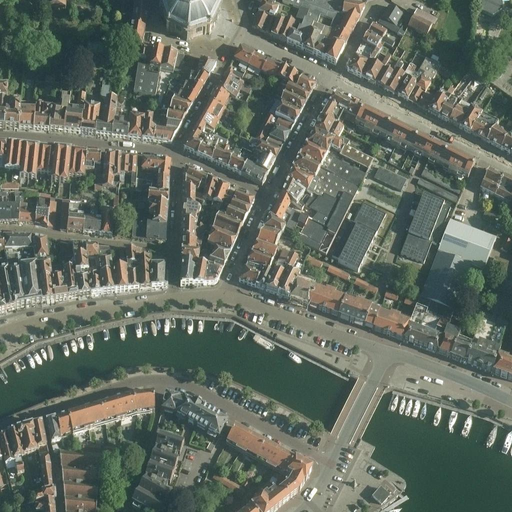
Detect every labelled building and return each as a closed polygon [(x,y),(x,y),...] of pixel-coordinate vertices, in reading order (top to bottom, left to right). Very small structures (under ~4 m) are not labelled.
[(45,0),(44,18),(54,19),(55,9),(65,10),(65,0),(45,0)] [(133,0),(133,5),(146,6),(145,18),(146,6),(146,0),(133,0)] [(165,30),(167,32),(168,32),(169,32),(169,31),(172,33),(172,32),(183,37),(183,38),(185,39),(185,40),(186,40),(186,41),(189,42),(189,40),(190,40),(193,39),(192,38),(204,34),(204,35),(205,35),(207,34),(208,34),(209,35),(211,33),(211,32),(212,29),(213,29),(213,28),(214,28),(216,23),(218,19),(218,18),(219,14),(220,14),(221,11),(219,11),(219,10),(218,8),(218,7),(216,8),(214,0),(157,0),(159,4),(158,10),(160,11),(161,14),(162,14),(166,25),(165,25),(166,28),(166,29),(165,30)] [(263,0),(262,4),(258,13),(273,19),(277,9),(272,7),(274,2),(268,0),(263,0)] [(350,36),(364,7),(350,5),(351,0),(281,0),(281,3),(299,9),(294,23),(302,26),(304,21),(313,25),(316,26),(319,16),(332,20),(329,30),(350,36)] [(481,0),(480,1),(482,13),(492,17),(502,10),(500,0),(501,0),(508,0),(510,0),(481,0)] [(133,5),(131,30),(144,30),(145,18),(146,6),(133,5)] [(388,8),(381,20),(395,28),(402,16),(388,8)] [(258,13),(251,28),(270,37),(276,21),(273,19),(258,13)] [(413,16),(407,28),(426,37),(432,26),(413,16)] [(270,37),(286,44),(294,23),(277,17),(276,21),(270,37)] [(301,50),(313,25),(304,21),(302,26),(294,23),(286,44),(301,50)] [(312,55),(319,40),(321,36),(322,32),(324,29),(316,26),(313,25),(301,50),(312,55)] [(372,25),(367,35),(381,43),(391,49),(394,44),(383,38),(386,33),(372,25)] [(350,36),(329,30),(324,29),(322,32),(330,35),(328,43),(344,47),(350,36)] [(144,30),(131,30),(130,36),(126,38),(126,44),(141,47),(144,30)] [(381,43),(367,35),(362,44),(375,52),(379,54),(381,49),(378,48),(381,43)] [(312,55),(323,60),(327,51),(323,49),(321,48),(323,42),(319,40),(312,55)] [(323,60),(335,66),(344,47),(328,43),(325,42),(323,49),(327,51),(323,60)] [(138,65),(149,67),(152,49),(141,47),(139,59),(145,60),(146,59),(148,59),(147,66),(138,65)] [(149,67),(138,65),(133,94),(155,99),(159,72),(160,70),(164,52),(152,49),(149,67)] [(234,60),(248,67),(253,55),(240,49),(234,60)] [(347,72),(361,79),(368,64),(358,59),(359,58),(361,57),(364,52),(359,49),(347,72)] [(177,54),(164,52),(160,70),(173,72),(177,54)] [(368,64),(361,79),(375,86),(390,60),(379,54),(375,52),(368,64)] [(177,54),(173,72),(180,73),(184,56),(177,54)] [(253,55),(248,67),(261,74),(267,62),(253,55)] [(390,60),(375,86),(384,90),(395,72),(394,71),(396,66),(397,65),(397,64),(390,60)] [(404,77),(393,95),(405,101),(428,61),(426,60),(413,82),(409,80),(415,69),(409,66),(404,77)] [(200,61),(196,76),(208,79),(216,66),(200,61)] [(428,61),(405,101),(407,102),(417,107),(425,92),(437,73),(440,68),(428,61)] [(267,62),(261,74),(277,82),(278,81),(280,76),(278,75),(281,69),(267,62)] [(395,72),(384,90),(393,95),(404,77),(399,74),(402,68),(397,65),(396,66),(394,71),(395,72)] [(440,68),(437,73),(448,79),(451,74),(440,68)] [(278,81),(292,88),(297,77),(281,69),(278,75),(280,76),(278,81)] [(229,70),(226,75),(240,82),(243,77),(229,70)] [(189,80),(188,84),(202,90),(208,79),(196,76),(184,74),(183,78),(189,80)] [(248,88),(224,77),(218,89),(236,98),(240,91),(249,96),(252,91),(249,89),(248,88)] [(297,77),(292,88),(292,89),(295,91),(309,98),(314,89),(316,86),(301,78),(297,77)] [(184,87),(182,92),(197,99),(202,90),(188,84),(180,81),(178,86),(184,87)] [(284,96),(277,93),(284,97),(304,107),(309,98),(295,91),(292,89),(282,85),(281,88),(287,90),(284,96)] [(6,101),(3,129),(18,130),(20,109),(20,103),(6,101),(7,87),(6,101)] [(167,91),(173,94),(178,96),(176,101),(173,99),(176,101),(191,108),(197,99),(182,92),(182,93),(180,92),(175,90),(169,87),(167,91)] [(218,89),(216,92),(229,98),(234,101),(236,98),(218,89)] [(441,89),(436,98),(427,113),(438,118),(450,97),(454,91),(450,89),(446,95),(442,92),(443,90),(441,89)] [(477,99),(481,101),(488,91),(484,89),(477,99)] [(97,125),(96,136),(111,138),(115,110),(116,102),(107,101),(108,93),(102,92),(100,106),(101,106),(99,122),(97,125)] [(216,92),(210,105),(223,111),(229,98),(216,92)] [(425,92),(417,107),(427,113),(436,98),(425,92)] [(280,104),(276,102),(300,114),(304,107),(284,97),(277,93),(275,97),(282,100),(280,104)] [(51,110),(49,132),(63,133),(66,110),(68,110),(70,95),(62,94),(61,102),(59,107),(58,110),(54,109),(54,108),(51,108),(52,106),(51,110)] [(66,110),(63,133),(80,135),(83,106),(84,106),(85,95),(77,94),(76,111),(68,110),(66,110)] [(334,95),(328,106),(335,109),(331,117),(337,123),(339,125),(341,126),(343,121),(339,119),(343,113),(346,115),(352,104),(334,95)] [(450,97),(438,118),(448,124),(457,109),(457,110),(461,103),(450,97)] [(173,99),(169,112),(169,115),(185,118),(186,118),(191,108),(176,101),(173,99)] [(261,144),(260,146),(262,142),(265,137),(269,129),(270,127),(271,125),(275,118),(294,127),(300,114),(276,102),(270,112),(255,141),(261,144)] [(457,109),(448,124),(459,129),(467,114),(470,109),(471,108),(461,103),(457,110),(457,109)] [(34,110),(32,130),(49,132),(51,110),(52,106),(35,104),(34,110)] [(346,115),(354,119),(351,124),(354,125),(362,109),(352,104),(346,115)] [(210,105),(203,117),(218,126),(222,118),(226,120),(229,114),(223,111),(210,105)] [(83,106),(80,135),(96,136),(97,125),(99,122),(101,106),(100,106),(100,108),(84,106),(83,106)] [(328,106),(320,121),(343,132),(333,127),(336,122),(337,123),(331,117),(335,109),(328,106)] [(144,120),(142,142),(153,143),(155,130),(151,130),(151,125),(152,119),(152,117),(147,116),(148,109),(145,108),(145,110),(143,120),(144,120)] [(20,109),(18,130),(32,130),(34,110),(20,109)] [(362,109),(354,125),(364,130),(363,132),(372,137),(373,134),(382,139),(390,123),(390,122),(389,122),(363,110),(363,109),(362,109)] [(467,114),(459,129),(470,134),(481,116),(470,109),(467,114)] [(115,110),(111,138),(127,140),(129,119),(120,118),(121,111),(115,110)] [(129,119),(127,140),(142,142),(144,120),(143,120),(145,110),(143,120),(129,118),(129,119)] [(160,120),(160,122),(166,123),(181,127),(186,118),(185,118),(169,115),(169,112),(161,111),(160,116),(167,117),(166,120),(161,119),(160,120)] [(481,116),(470,134),(486,143),(497,125),(488,119),(481,116)] [(203,117),(194,133),(202,136),(205,130),(213,134),(217,128),(218,126),(203,117)] [(271,125),(270,127),(274,129),(289,136),(294,127),(275,118),(271,125)] [(156,120),(152,119),(151,125),(151,130),(155,130),(153,143),(170,145),(177,134),(161,132),(160,129),(156,125),(156,120)] [(160,120),(156,120),(156,125),(160,129),(161,132),(177,134),(181,127),(166,123),(160,122),(160,120)] [(320,121),(313,134),(333,144),(334,141),(346,147),(347,145),(348,143),(339,138),(343,132),(320,121)] [(390,123),(382,139),(391,143),(390,146),(399,150),(400,148),(410,153),(418,136),(417,136),(390,123),(391,123),(390,123)] [(497,125),(486,143),(500,151),(511,131),(511,130),(511,124),(508,123),(503,134),(495,129),(498,125),(497,125)] [(274,129),(268,139),(283,146),(288,138),(289,136),(274,129)] [(511,130),(511,131),(500,151),(509,155),(511,149),(511,130)] [(194,133),(189,142),(201,149),(206,139),(206,138),(202,136),(194,133)] [(313,134),(306,147),(326,157),(364,177),(365,177),(326,156),(330,148),(340,153),(339,156),(368,170),(373,160),(346,147),(334,141),(333,144),(313,134)] [(418,136),(410,153),(424,159),(432,143),(419,137),(419,136),(418,136)] [(262,142),(260,146),(279,154),(283,146),(268,139),(268,140),(266,139),(266,138),(265,137),(262,142)] [(206,139),(201,149),(197,157),(213,164),(215,160),(213,159),(215,151),(216,147),(224,150),(227,143),(218,140),(217,144),(206,139),(206,138),(206,139)] [(201,149),(189,142),(184,151),(197,157),(201,149)] [(256,150),(254,154),(275,162),(279,154),(260,146),(250,142),(248,147),(256,150)] [(432,143),(424,159),(439,167),(447,150),(446,150),(432,143)] [(4,170),(19,172),(22,147),(7,145),(7,146),(6,146),(5,161),(4,170)] [(232,158),(228,170),(241,177),(247,165),(246,165),(247,164),(238,159),(240,155),(239,155),(242,149),(235,146),(233,152),(234,152),(232,158)] [(19,172),(19,179),(36,180),(37,174),(39,149),(23,147),(22,147),(19,172)] [(215,160),(213,164),(228,170),(232,158),(234,152),(233,152),(232,157),(227,155),(228,152),(224,150),(216,147),(215,151),(213,159),(215,160)] [(299,159),(299,160),(358,190),(364,177),(326,157),(306,147),(299,159)] [(369,153),(376,157),(379,150),(372,147),(369,153)] [(39,149),(37,174),(51,176),(54,150),(39,149)] [(51,176),(51,182),(67,184),(68,177),(71,152),(54,150),(51,176)] [(447,150),(439,167),(448,171),(447,174),(456,178),(457,176),(467,180),(475,164),(473,164),(447,151),(447,150)] [(71,152),(68,177),(83,179),(84,171),(86,154),(71,152)] [(86,154),(84,171),(93,172),(93,171),(94,171),(99,172),(99,171),(101,155),(86,154)] [(254,154),(253,158),(260,161),(257,168),(256,171),(257,171),(267,176),(275,162),(254,154)] [(99,172),(94,171),(94,186),(101,187),(101,189),(118,191),(118,189),(113,188),(113,185),(113,179),(115,157),(105,155),(103,176),(99,176),(99,171),(99,172)] [(113,179),(119,180),(119,179),(121,157),(115,157),(113,179)] [(119,179),(119,180),(119,185),(123,186),(124,176),(127,176),(129,158),(121,157),(119,179)] [(129,158),(127,176),(131,176),(131,187),(135,187),(137,159),(129,158)] [(156,161),(142,160),(141,170),(155,172),(156,161)] [(299,160),(293,171),(343,196),(353,201),(358,190),(299,160)] [(142,177),(140,181),(141,181),(149,182),(150,180),(152,181),(152,187),(157,187),(158,180),(168,181),(170,163),(160,162),(156,161),(155,172),(158,172),(157,179),(142,177)] [(247,165),(241,177),(251,182),(257,171),(256,171),(257,168),(255,167),(254,169),(247,165)] [(379,169),(373,179),(400,193),(406,182),(379,169)] [(185,170),(185,180),(206,189),(207,180),(190,172),(185,170)] [(257,171),(251,182),(261,187),(267,176),(257,171)] [(287,181),(305,195),(306,196),(310,199),(312,195),(316,198),(317,198),(318,199),(322,200),(324,196),(339,204),(343,196),(314,181),(293,171),(287,181)] [(480,191),(494,198),(502,178),(488,171),(480,191)] [(459,196),(461,191),(423,172),(421,177),(459,196)] [(511,182),(502,178),(494,198),(509,206),(511,199),(511,197),(511,182)] [(149,182),(149,183),(151,183),(151,186),(150,186),(150,193),(148,193),(148,194),(168,196),(168,181),(158,180),(157,187),(152,187),(152,181),(150,180),(149,182)] [(185,180),(185,187),(204,197),(206,189),(185,180)] [(203,203),(202,206),(205,207),(206,202),(212,203),(218,185),(207,180),(206,189),(204,197),(203,203)] [(455,204),(458,199),(419,180),(417,185),(455,204)] [(287,181),(280,196),(281,196),(301,211),(304,208),(301,203),(306,196),(305,195),(287,181)] [(211,209),(209,215),(214,217),(216,219),(217,218),(221,209),(223,204),(229,190),(228,190),(229,190),(218,185),(212,203),(213,204),(211,209)] [(185,187),(184,205),(194,209),(200,211),(194,209),(194,200),(203,203),(204,197),(185,187)] [(229,190),(223,204),(230,207),(231,205),(232,206),(233,205),(237,207),(241,196),(234,193),(232,199),(234,200),(234,202),(225,198),(227,195),(229,197),(232,192),(229,190)] [(130,202),(130,209),(134,210),(135,203),(144,204),(154,205),(162,205),(167,206),(168,196),(148,194),(148,200),(142,200),(142,203),(130,202)] [(2,195),(2,224),(10,224),(10,207),(6,207),(6,195),(2,195)] [(10,207),(10,224),(19,224),(19,210),(20,210),(20,200),(21,198),(20,198),(20,195),(15,195),(15,200),(15,207),(10,207)] [(241,196),(237,207),(249,211),(254,202),(241,196)] [(278,202),(278,203),(287,209),(283,217),(285,218),(285,219),(287,221),(299,228),(295,235),(298,237),(296,243),(303,246),(312,250),(325,257),(326,255),(353,201),(343,196),(339,204),(324,196),(322,200),(318,199),(316,203),(312,200),(309,201),(304,208),(301,211),(281,196),(280,196),(278,202)] [(423,197),(422,199),(408,235),(400,256),(423,264),(431,244),(435,246),(449,210),(442,207),(443,205),(423,197)] [(19,210),(19,224),(34,225),(35,225),(36,213),(35,213),(35,212),(26,212),(26,206),(22,205),(23,201),(20,201),(20,200),(20,210),(19,210)] [(36,213),(35,225),(47,229),(48,216),(48,212),(49,209),(49,203),(46,203),(43,202),(39,202),(36,201),(35,212),(35,213),(36,213)] [(269,219),(284,230),(291,234),(295,235),(299,228),(287,221),(285,219),(285,218),(283,217),(287,209),(278,203),(270,219),(269,219)] [(223,204),(221,209),(245,220),(249,211),(237,207),(233,205),(232,206),(231,205),(230,207),(223,204)] [(153,215),(152,225),(166,227),(167,211),(167,206),(162,205),(154,205),(153,209),(149,209),(148,215),(153,215)] [(184,205),(183,222),(196,227),(196,226),(198,219),(197,219),(200,211),(194,209),(184,205)] [(66,232),(66,233),(82,234),(84,219),(86,208),(69,206),(69,208),(68,214),(68,219),(66,232)] [(375,236),(385,216),(363,206),(354,225),(349,223),(332,258),(339,261),(338,263),(357,273),(375,236)] [(84,219),(82,234),(99,236),(100,221),(96,220),(96,212),(90,211),(90,208),(86,208),(84,219)] [(221,209),(217,218),(218,219),(242,229),(245,220),(221,209)] [(99,236),(112,238),(114,211),(100,210),(100,221),(99,236)] [(216,223),(212,232),(235,242),(242,229),(218,219),(217,218),(216,219),(214,217),(212,221),(216,223)] [(269,219),(263,232),(280,238),(283,233),(284,230),(269,219)] [(183,222),(182,239),(193,242),(195,232),(199,233),(200,227),(199,231),(196,230),(196,226),(196,227),(183,222)] [(141,224),(132,223),(131,240),(140,241),(141,224)] [(409,326),(403,342),(406,343),(433,353),(437,355),(446,331),(466,279),(471,267),(476,269),(483,272),(495,241),(449,223),(418,304),(416,309),(409,326)] [(141,224),(140,241),(165,244),(166,227),(152,225),(141,224)] [(195,232),(193,242),(201,244),(201,245),(201,244),(204,234),(210,236),(207,246),(214,249),(229,255),(230,255),(235,242),(212,232),(200,227),(199,233),(195,232)] [(263,232),(257,245),(274,250),(280,238),(263,232)] [(10,237),(3,237),(4,249),(4,250),(12,250),(33,250),(31,237),(10,237)] [(32,238),(31,237),(33,250),(34,260),(38,260),(38,261),(49,260),(48,256),(46,241),(46,240),(32,238)] [(182,239),(182,252),(194,254),(195,251),(199,252),(199,251),(201,245),(201,244),(193,242),(182,239)] [(504,240),(500,251),(507,253),(511,243),(504,240)] [(60,257),(59,257),(60,268),(61,275),(64,274),(67,301),(78,299),(75,282),(76,281),(75,273),(73,259),(65,260),(63,245),(59,244),(60,255),(60,257)] [(257,245),(252,255),(273,262),(275,256),(277,257),(278,255),(281,256),(278,264),(284,266),(285,267),(289,256),(274,250),(257,245)] [(85,247),(72,247),(73,259),(75,273),(88,272),(87,262),(85,247)] [(97,248),(85,247),(87,262),(93,262),(98,262),(98,258),(97,248)] [(109,250),(97,248),(98,258),(98,262),(98,263),(99,272),(112,271),(109,250)] [(212,255),(210,261),(224,267),(223,267),(229,255),(214,249),(212,255)] [(12,250),(4,250),(4,252),(5,255),(6,258),(6,260),(7,266),(8,270),(8,272),(10,280),(11,289),(12,289),(15,310),(20,309),(24,308),(28,308),(31,307),(36,306),(40,305),(41,305),(36,268),(35,266),(30,267),(25,268),(25,265),(24,263),(21,263),(18,263),(17,260),(17,256),(14,257),(12,257),(12,253),(12,250)] [(119,262),(121,270),(126,270),(127,270),(126,251),(119,251),(119,262)] [(136,252),(126,251),(127,270),(137,271),(136,252)] [(194,254),(182,252),(180,287),(192,287),(197,264),(199,251),(199,252),(195,251),(194,254)] [(149,254),(136,252),(137,271),(139,291),(150,290),(150,275),(149,266),(150,266),(149,254)] [(197,264),(192,287),(203,286),(209,261),(210,261),(212,255),(206,253),(203,260),(200,259),(199,265),(197,264)] [(150,266),(149,266),(150,275),(150,290),(165,289),(167,287),(167,274),(167,273),(167,269),(167,260),(167,256),(161,255),(161,260),(161,266),(150,266)] [(247,265),(263,271),(264,271),(269,272),(271,266),(276,268),(277,264),(273,262),(252,255),(251,255),(246,265),(247,265)] [(281,287),(277,296),(288,301),(288,300),(296,284),(295,284),(299,277),(292,275),(294,271),(292,270),(297,259),(289,256),(285,267),(284,267),(289,270),(283,283),(281,283),(279,286),(281,287)] [(502,262),(494,259),(489,274),(496,277),(502,262)] [(38,260),(34,260),(35,265),(35,266),(36,268),(41,305),(54,303),(50,272),(50,269),(49,262),(46,263),(47,267),(39,268),(38,261),(38,260)] [(209,261),(203,286),(213,286),(217,283),(222,272),(224,267),(210,261),(209,261)] [(97,273),(88,273),(88,274),(88,278),(91,296),(102,295),(99,272),(98,263),(98,262),(93,262),(93,264),(96,265),(97,273)] [(508,264),(502,262),(496,277),(502,279),(503,279),(508,264)] [(0,264),(0,285),(5,313),(15,310),(12,289),(11,289),(8,272),(8,270),(0,271),(0,265),(0,264)] [(503,279),(508,281),(511,271),(511,265),(508,264),(503,279)] [(263,271),(247,265),(241,278),(238,283),(255,289),(263,271)] [(273,274),(272,277),(265,292),(277,296),(281,287),(279,286),(281,283),(283,283),(289,270),(284,267),(285,267),(284,266),(280,276),(273,274)] [(471,267),(466,279),(472,281),(476,269),(471,267)] [(64,274),(61,275),(60,268),(50,269),(50,272),(54,303),(67,301),(64,274)] [(121,270),(112,271),(112,272),(115,294),(128,292),(126,270),(121,270)] [(127,270),(126,270),(128,292),(139,291),(137,271),(127,270)] [(112,271),(99,272),(102,295),(115,294),(112,272),(112,271)] [(263,271),(255,289),(265,292),(272,277),(263,273),(264,271),(263,271)] [(88,272),(75,273),(76,281),(75,282),(78,299),(91,296),(88,278),(88,274),(88,273),(88,272)] [(496,277),(496,278),(492,288),(498,290),(502,279),(496,277)] [(503,279),(502,279),(498,290),(504,292),(508,281),(503,279)] [(289,301),(299,305),(308,308),(309,307),(310,308),(316,291),(314,290),(314,291),(296,284),(288,300),(289,301)] [(316,291),(310,308),(338,318),(338,319),(342,320),(348,303),(344,302),(345,301),(334,297),(334,295),(325,292),(325,294),(316,291)] [(371,309),(360,305),(355,303),(354,305),(348,303),(342,320),(364,328),(371,310),(371,309)] [(409,326),(399,322),(398,321),(399,319),(390,316),(389,318),(378,314),(379,313),(374,311),(371,310),(364,328),(368,329),(373,331),(372,331),(403,342),(409,326)] [(458,337),(450,359),(450,360),(464,365),(472,342),(480,322),(472,342),(458,337)] [(492,375),(497,358),(506,331),(480,322),(472,342),(464,365),(466,365),(471,367),(472,368),(472,367),(476,369),(479,370),(480,370),(484,372),(485,372),(487,373),(492,375)] [(446,331),(437,355),(450,359),(458,337),(459,336),(446,331)] [(497,358),(492,375),(511,382),(511,365),(507,363),(508,362),(497,358)] [(153,395),(132,397),(137,416),(154,414),(153,395)] [(166,396),(161,412),(174,416),(218,440),(227,424),(202,410),(203,410),(193,405),(192,405),(183,400),(182,402),(178,401),(179,400),(166,396)] [(132,397),(100,407),(106,426),(137,416),(132,397)] [(100,407),(67,416),(72,436),(106,426),(100,407)] [(67,416),(56,420),(61,442),(62,445),(67,444),(65,436),(72,435),(72,436),(67,416)] [(61,442),(56,420),(46,423),(51,445),(54,456),(59,453),(64,450),(60,453),(57,447),(56,447),(56,445),(54,445),(53,444),(61,442),(62,445),(61,442)] [(38,457),(41,456),(43,465),(50,464),(42,424),(32,427),(38,457)] [(32,427),(16,432),(23,457),(24,457),(32,455),(35,454),(35,457),(37,467),(39,466),(40,469),(41,476),(51,475),(50,467),(50,464),(43,465),(41,456),(38,457),(32,427)] [(234,428),(225,446),(255,462),(264,445),(234,428)] [(176,441),(178,437),(178,436),(157,429),(151,447),(155,449),(154,453),(153,453),(149,465),(149,466),(145,477),(145,478),(144,480),(138,492),(137,493),(131,504),(133,505),(131,509),(137,511),(139,511),(141,509),(147,511),(146,511),(159,511),(162,506),(163,505),(169,494),(165,492),(167,485),(169,486),(173,474),(173,473),(177,461),(175,460),(177,456),(179,457),(183,444),(176,441)] [(7,434),(7,435),(15,465),(14,466),(18,476),(21,476),(21,475),(24,474),(21,461),(18,461),(17,459),(23,457),(16,432),(7,435),(7,434)] [(0,436),(0,449),(5,465),(6,471),(15,468),(18,480),(22,479),(21,476),(18,476),(14,466),(15,465),(7,435),(0,436)] [(264,445),(255,462),(285,478),(286,475),(294,461),(264,445)] [(141,457),(142,451),(121,449),(121,455),(141,457)] [(64,450),(59,453),(60,468),(61,469),(64,511),(95,511),(101,456),(65,454),(64,450)] [(285,486),(281,490),(289,500),(298,493),(299,493),(304,483),(305,484),(308,477),(308,476),(310,472),(311,472),(312,470),(295,461),(294,461),(286,475),(291,478),(287,485),(285,484),(284,485),(285,486)] [(242,497),(245,491),(216,474),(212,480),(242,497)] [(51,475),(41,476),(44,489),(52,487),(51,475)] [(245,480),(241,486),(247,490),(250,484),(245,480)] [(381,507),(389,498),(380,489),(372,498),(379,505),(381,507)] [(52,490),(44,491),(33,493),(36,503),(43,502),(53,500),(52,490)] [(266,495),(250,508),(253,511),(274,511),(289,500),(281,490),(276,494),(273,491),(267,496),(266,495)] [(35,507),(35,511),(40,511),(55,511),(53,500),(43,502),(36,503),(36,506),(35,507)]
